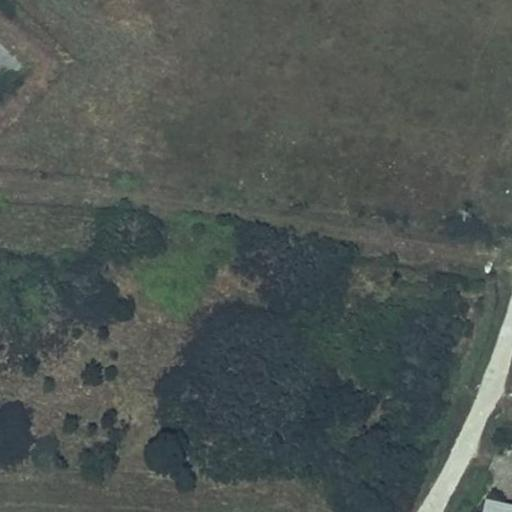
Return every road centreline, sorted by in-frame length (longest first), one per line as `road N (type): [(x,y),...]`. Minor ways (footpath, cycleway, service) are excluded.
road 1 (track): [(511,266),(133,189),(0,178)]
road 2 (track): [(429,511),(462,458),(511,315)]
